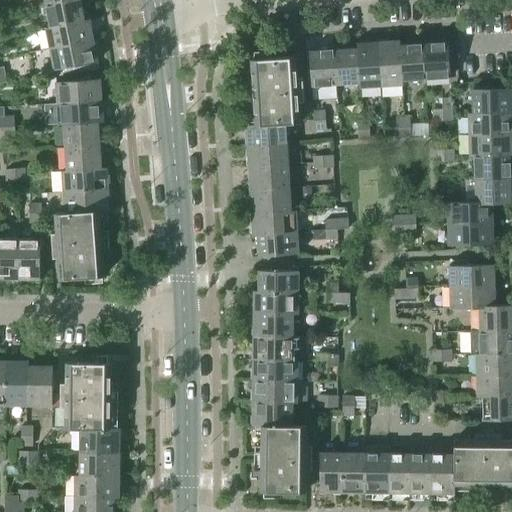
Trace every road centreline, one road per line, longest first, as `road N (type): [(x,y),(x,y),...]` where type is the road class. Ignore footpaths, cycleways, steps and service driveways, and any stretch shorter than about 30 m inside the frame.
road 1 (tertiary): [(186,511),(184,313)]
road 2 (residential): [(0,313),(184,313)]
road 3 (tertiary): [(146,11),(175,166)]
road 4 (tertiary): [(175,166),(166,9)]
road 5 (tertiary): [(184,313),(175,166)]
